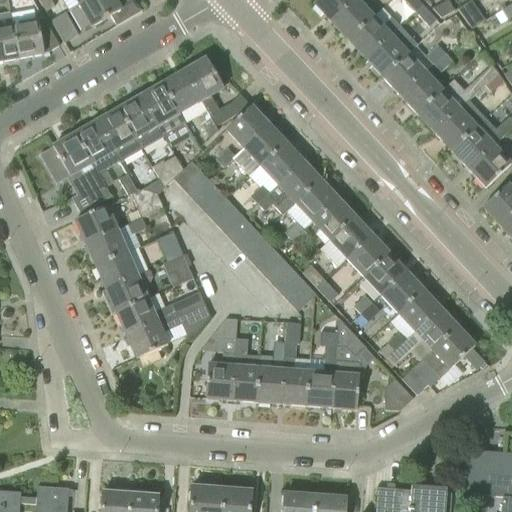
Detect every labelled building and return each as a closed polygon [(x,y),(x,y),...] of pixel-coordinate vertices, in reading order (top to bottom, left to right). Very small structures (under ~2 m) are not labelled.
[(62,0),(38,0),(45,14),(55,8),(64,3),(62,0)] [(130,0),(117,0),(116,1),(114,0),(90,0),(79,7),(91,29),(111,18),(116,28),(142,13),(130,0)] [(355,0),(319,0),(313,5),(330,24),(355,0)] [(348,42),(373,19),(355,0),(330,24),(348,42)] [(402,0),(416,14),(423,8),(416,0),(402,0)] [(441,20),(455,12),(448,1),(433,10),(441,20)] [(472,30),(485,22),(471,2),(458,11),(472,30)] [(508,22),(511,19),(511,5),(502,12),(508,22)] [(423,8),(416,14),(429,29),(437,22),(423,8)] [(383,11),(373,19),(348,42),(365,60),(400,28),(392,19),(392,20),(383,11)] [(0,64),(18,61),(12,27),(13,27),(10,14),(0,16),(0,64)] [(64,45),(78,37),(65,15),(51,23),(64,45)] [(18,61),(44,57),(44,55),(48,54),(59,48),(44,22),(13,27),(12,27),(18,61)] [(400,28),(365,60),(382,78),(408,55),(408,56),(418,47),(400,28)] [(433,66),(445,55),(438,47),(426,59),(433,66)] [(382,78),(399,97),(425,73),(408,56),(408,55),(382,78)] [(453,63),(445,55),(433,66),(441,74),(453,63)] [(220,112),(211,97),(223,90),(206,60),(185,73),(202,102),(201,103),(208,113),(216,128),(236,116),(237,117),(248,105),(240,96),(228,107),(220,112)] [(417,116),(435,135),(460,111),(459,110),(468,103),(484,88),(497,75),(492,67),(464,93),(453,81),(442,92),(417,116)] [(180,115),(201,103),(202,102),(185,73),(162,86),(180,115)] [(425,73),(399,97),(417,116),(442,92),(425,73)] [(492,95),(504,84),(497,75),(484,88),(492,95)] [(141,98),(165,139),(186,127),(180,115),(162,86),(141,98)] [(143,153),(165,140),(164,139),(165,139),(141,98),(119,111),(143,153)] [(468,103),(459,110),(460,111),(435,135),(452,153),(485,122),(468,103)] [(268,127),(251,108),(226,132),(243,150),(244,151),(268,127)] [(120,163),(121,165),(124,163),(143,153),(119,111),(97,123),(114,153),(120,163)] [(208,113),(198,119),(210,141),(219,133),(216,128),(208,113)] [(502,140),(511,130),(511,123),(509,120),(508,119),(495,132),(502,140)] [(495,132),(485,122),(452,153),(469,172),(495,148),(502,140),(495,132)] [(114,153),(97,123),(74,136),(92,166),(98,176),(120,163),(114,153)] [(244,151),(243,150),(235,158),(235,159),(233,161),(250,179),(286,146),(268,127),(244,151)] [(98,176),(92,166),(74,136),(53,149),(70,178),(66,180),(76,197),(71,201),(80,216),(111,199),(98,176)] [(262,188),(270,196),(303,164),(286,146),(250,179),(260,190),(262,188)] [(469,172),(486,190),(511,166),(495,148),(469,172)] [(217,162),(224,170),(233,161),(235,159),(235,158),(228,151),(217,162)] [(173,182),(183,172),(175,159),(165,165),(163,163),(153,169),(160,182),(164,189),(173,182)] [(131,175),(124,163),(121,165),(128,177),(131,175)] [(287,213),(287,214),(295,206),(321,183),(303,164),(270,196),(259,206),(265,213),(273,206),(282,216),(287,213)] [(184,173),(183,172),(173,182),(182,191),(200,173),(192,165),(184,173)] [(209,182),(200,173),(182,191),(190,200),(209,182)] [(138,193),(128,177),(119,182),(129,198),(138,193)] [(217,191),(209,182),(190,200),(198,208),(217,191)] [(321,183),(295,206),(313,225),(338,202),(321,183)] [(511,190),(508,186),(482,209),(501,229),(511,218),(511,190)] [(262,188),(260,190),(251,198),(259,206),(270,196),(262,188)] [(225,200),(217,191),(198,208),(207,217),(225,200)] [(164,211),(157,197),(143,192),(132,197),(142,220),(164,211)] [(234,209),(225,200),(207,217),(215,226),(234,209)] [(355,220),(338,202),(313,225),(330,243),(355,220)] [(106,208),(92,214),(75,222),(85,245),(117,232),(106,208)] [(242,218),(234,209),(215,226),(223,235),(242,218)] [(250,226),(242,218),(223,235),(232,244),(250,226)] [(511,218),(501,229),(511,241),(511,218)] [(132,236),(147,230),(142,220),(127,227),(132,236)] [(355,220),(330,243),(348,262),(373,239),(355,220)] [(304,232),(296,224),(285,235),(293,244),(305,233),(304,232)] [(259,235),(250,226),(232,244),(240,253),(259,235)] [(96,269),(127,254),(117,232),(85,245),(96,269)] [(305,233),(293,244),(300,251),(311,240),(305,233)] [(167,264),(183,257),(174,235),(157,241),(167,264)] [(267,244),(259,235),(240,253),(248,262),(267,244)] [(390,257),(373,239),(348,262),(365,280),(390,257)] [(275,253),(267,244),(248,262),(257,270),(275,253)] [(138,249),(127,254),(96,269),(106,292),(137,278),(148,273),(138,249)] [(283,262),(275,253),(257,270),(265,279),(283,262)] [(189,268),(192,267),(187,255),(183,257),(189,268)] [(183,257),(167,264),(167,265),(163,266),(168,276),(175,273),(181,286),(194,280),(189,268),(183,257)] [(407,276),(390,257),(365,280),(382,299),(407,276)] [(292,271),(283,262),(265,279),(273,288),(292,271)] [(317,291),(325,283),(311,268),(303,275),(317,291)] [(300,279),(292,271),(273,288),(281,297),(300,279)] [(424,294),(407,276),(382,299),(399,317),(424,294)] [(116,314),(147,300),(137,278),(106,292),(116,314)] [(308,288),(300,279),(281,297),(290,306),(308,288)] [(325,283),(317,291),(330,305),(338,297),(325,283)] [(308,288),(290,306),(298,315),(317,297),(308,288)] [(158,295),(147,300),(116,314),(127,338),(158,325),(205,306),(200,294),(164,309),(158,295)] [(441,312),(424,294),(399,317),(415,334),(416,336),(441,312)] [(353,309),(362,318),(374,307),(365,298),(353,309)] [(168,347),(162,335),(182,326),(189,342),(195,339),(210,319),(205,306),(158,325),(127,338),(137,361),(168,347)] [(380,313),(374,307),(362,318),(368,324),(380,313)] [(433,354),(458,330),(441,312),(416,336),(415,334),(406,342),(394,353),(389,359),(396,366),(398,363),(399,365),(423,342),(432,352),(433,354)] [(205,347),(201,353),(222,354),(221,368),(208,366),(205,401),(232,403),(234,369),(233,368),(234,356),(235,356),(237,340),(236,340),(237,321),(226,321),(205,347)] [(357,412),(360,378),(360,361),(356,356),(365,349),(338,321),(337,335),(338,335),(332,410),(357,412)] [(301,325),(287,324),(285,344),(286,344),(285,360),(295,361),(296,345),(300,346),(301,325)] [(475,348),(458,330),(433,354),(432,352),(423,360),(412,370),(413,370),(402,381),(417,397),(428,387),(430,389),(441,379),(475,348)] [(323,375),(310,374),(307,408),(332,410),(338,335),(337,335),(320,334),(319,348),(325,348),(323,375)] [(394,353),(406,342),(399,334),(387,345),(394,353)] [(247,341),(237,340),(235,356),(246,357),(247,341)] [(282,406),(284,372),(283,372),(284,360),(285,360),(286,344),(285,344),(274,344),(273,371),(259,370),(257,404),(282,406)] [(257,404),(259,370),(234,369),(232,403),(257,404)] [(307,408),(310,374),(294,373),(284,372),(282,406),(307,408)] [(386,391),(385,412),(400,413),(413,401),(395,381),(385,390),(386,391)] [(465,496),(503,499),(501,511),(511,511),(511,455),(468,452),(465,496)] [(221,511),(223,490),(191,488),(189,511),(221,511)] [(411,492),(376,490),(374,511),(450,511),(452,495),(446,495),(446,490),(411,488),(411,492)] [(36,500),(28,499),(28,506),(35,506),(34,511),(67,511),(69,491),(37,489),(36,500)] [(249,511),(251,493),(223,490),(221,511),(249,511)] [(28,506),(28,499),(20,499),(21,495),(0,493),(0,511),(18,511),(19,505),(28,506)] [(129,511),(131,495),(103,493),(101,511),(129,511)] [(157,511),(159,497),(131,495),(129,511),(157,511)] [(313,511),(315,497),(285,495),(283,511),(313,511)] [(343,511),(345,499),(315,497),(313,511),(343,511)]
